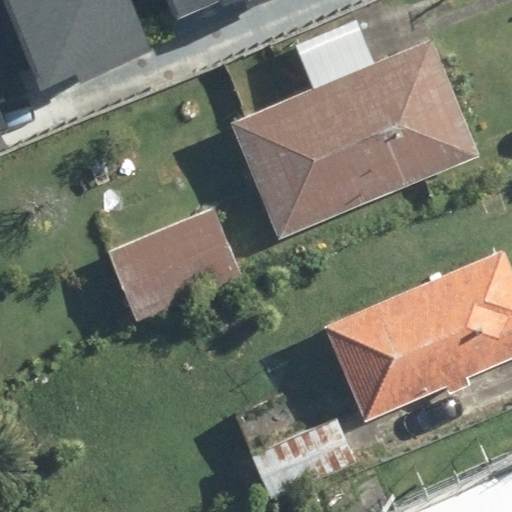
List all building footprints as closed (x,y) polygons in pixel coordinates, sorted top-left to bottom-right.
[(153,32),(138,0),(0,0),(0,12),(33,86),(153,32)] [(208,0),(164,0),(169,14),(208,0)] [(314,85),(235,117),(282,236),(467,162),(447,112),(464,105),(436,36),(382,58),(364,12),(295,39),(314,85)] [(0,105),(10,100),(0,79),(0,105)] [(214,207),(110,247),(137,315),(241,275),(214,207)] [(473,260),(329,322),(369,415),(511,353),(511,258),(500,263),(498,260),(477,269),(473,260)] [(511,511),(511,467),(418,511),(511,511)]
